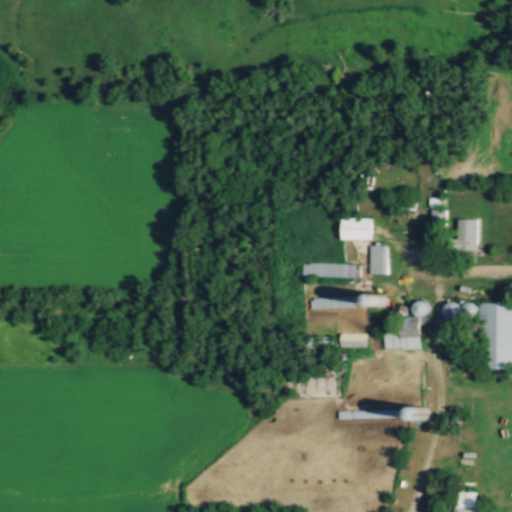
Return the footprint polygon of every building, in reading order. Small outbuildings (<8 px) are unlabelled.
[(388,209),(416,210),(416,199),(389,198),(388,209)] [(445,210),(432,210),(432,223),(444,223),(445,210)] [(371,239),(371,217),(342,217),(342,239),(371,239)] [(479,219),(456,218),(455,251),(478,252),(479,219)] [(370,244),(370,273),(385,273),(385,244),(370,244)] [(302,276),(357,276),(357,262),(302,262),(302,276)] [(368,306),(367,295),(310,296),(311,307),(368,306)] [(511,367),(511,302),(464,302),(464,303),(446,303),(445,317),(478,318),(478,367),(511,367)] [(402,331),(385,331),(385,348),(421,348),(421,316),(402,316),(402,331)] [(367,347),(367,332),(341,332),(341,347),(367,347)] [(333,336),(302,336),(302,349),(333,349),(333,336)] [(335,367),(335,354),(319,354),(319,367),(335,367)] [(475,511),(476,491),(456,491),(455,511),(475,511)]
